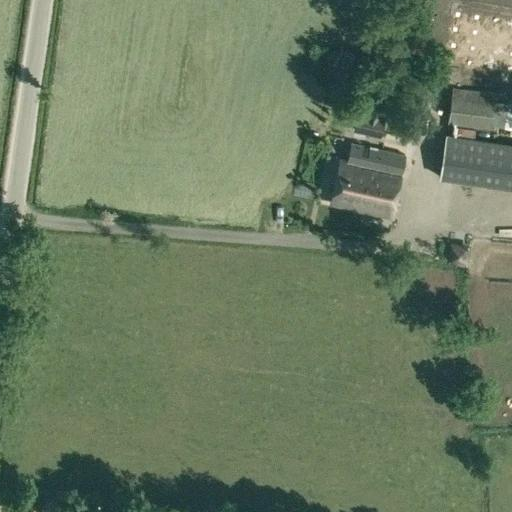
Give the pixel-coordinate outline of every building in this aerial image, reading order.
[(452,60),(476,64),(511,68),(511,20),(459,13),(453,54),(453,56),(452,59),(452,60)] [(447,123),(491,129),(495,91),(452,86),(447,123)] [(366,134),(379,137),(386,104),(367,100),(364,113),(370,114),(366,134)] [(438,178),(511,189),(511,143),(445,133),(438,178)] [(339,159),(330,202),(391,215),(404,154),(350,142),(346,161),(339,159)]
